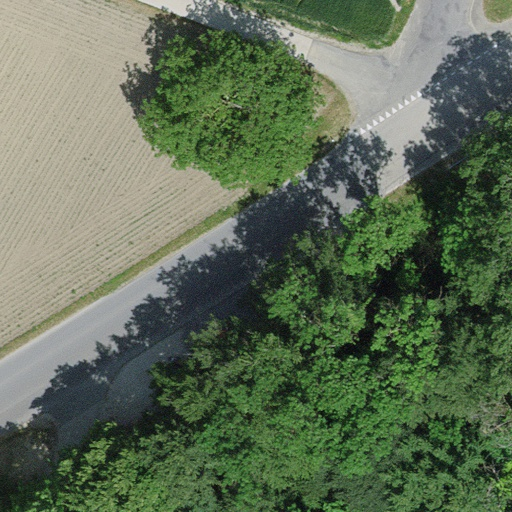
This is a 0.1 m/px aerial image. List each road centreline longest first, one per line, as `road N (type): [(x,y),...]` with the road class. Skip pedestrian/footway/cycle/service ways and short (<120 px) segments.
road 1 (tertiary): [(447,109),(0,402)]
road 2 (track): [(67,356),(78,393),(75,431),(43,511)]
